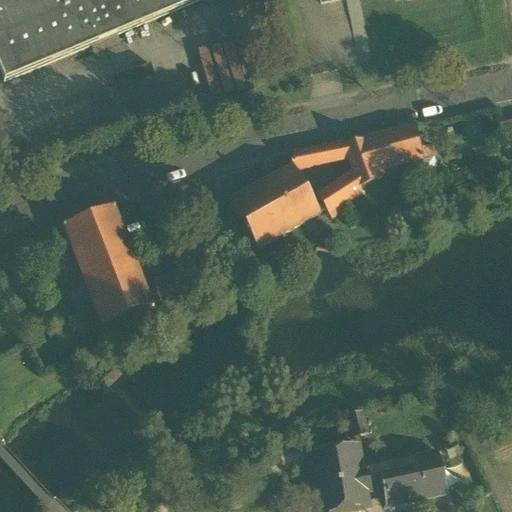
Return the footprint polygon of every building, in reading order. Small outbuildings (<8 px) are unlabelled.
[(0,0),(0,80),(3,86),(208,1),(207,0),(0,0)] [(511,123),(500,126),(506,151),(511,149),(511,123)] [(417,128),(369,139),(381,179),(385,178),(383,175),(388,174),(386,169),(435,158),(432,148),(422,150),(417,128)] [(359,189),(381,179),(369,139),(343,145),(348,159),(353,174),(359,189)] [(292,168),(293,171),(348,159),(343,145),(289,156),(291,168),(292,168)] [(230,203),(257,250),(319,215),(293,171),(292,168),(291,168),(230,203)] [(318,197),(328,214),(359,194),(360,193),(359,189),(353,174),(318,197)] [(61,229),(99,328),(151,308),(113,209),(61,229)] [(152,283),(160,305),(196,292),(188,269),(152,283)] [(348,418),(353,439),(365,436),(360,415),(348,418)] [(456,444),(444,448),(449,460),(460,455),(456,444)] [(309,456),(317,511),(348,511),(367,508),(364,488),(361,472),(357,447),(343,449),(344,454),(322,458),(321,454),(309,456)] [(343,449),(321,454),(322,458),(344,454),(343,449)] [(437,455),(376,468),(380,484),(385,507),(445,494),(437,455)] [(376,468),(361,472),(364,488),(380,484),(376,468)]
